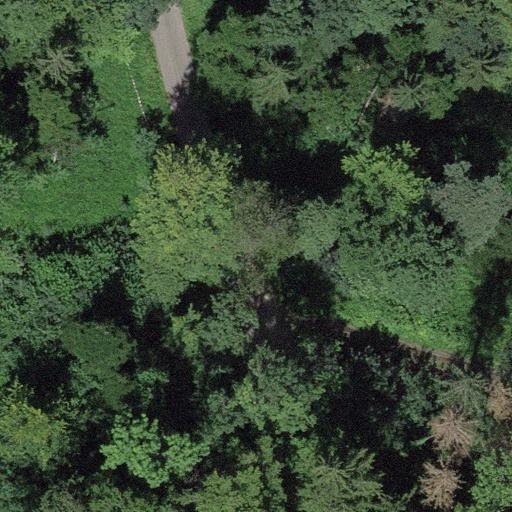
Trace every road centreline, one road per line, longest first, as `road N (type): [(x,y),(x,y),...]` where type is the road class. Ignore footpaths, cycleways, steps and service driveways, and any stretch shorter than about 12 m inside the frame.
road 1 (unclassified): [(163,0),(288,511)]
road 2 (track): [(511,387),(242,309)]
